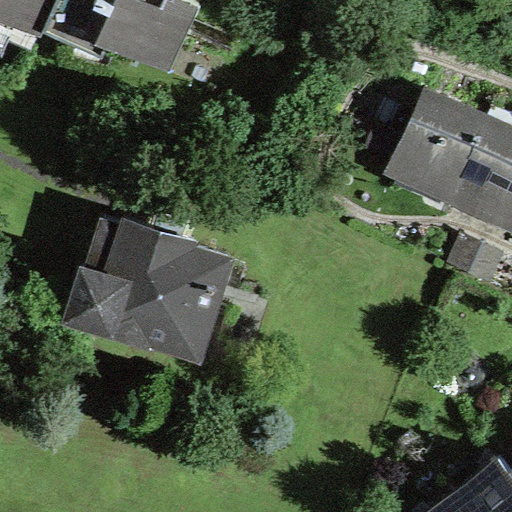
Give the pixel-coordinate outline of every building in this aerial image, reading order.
[(11,16),(40,29),(43,22),(52,0),(0,0),(0,19),(8,23),(11,16)] [(52,0),(43,22),(90,43),(93,37),(136,57),(139,50),(169,64),(198,0),(52,0)] [(449,180),(444,191),(511,221),(511,122),(490,113),(425,84),(393,154),(449,180)] [(197,346),(226,252),(190,240),(191,236),(185,234),(185,233),(125,215),(124,219),(103,212),(95,236),(88,259),(83,258),(68,305),(105,317),(105,320),(147,333),(148,331),(197,346)] [(486,272),(497,247),(465,232),(454,257),(486,272)] [(511,511),(511,466),(499,450),(431,505),(436,511),(511,511)]
